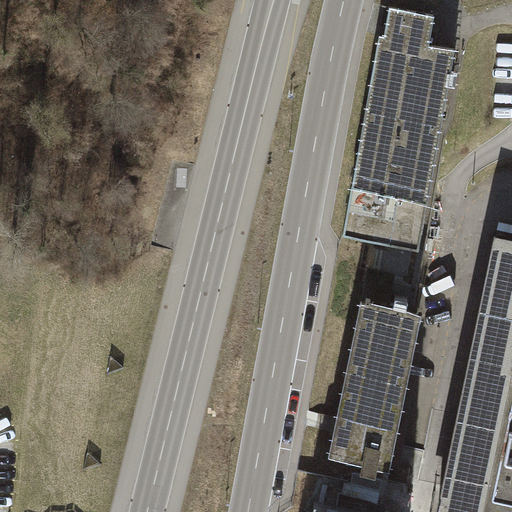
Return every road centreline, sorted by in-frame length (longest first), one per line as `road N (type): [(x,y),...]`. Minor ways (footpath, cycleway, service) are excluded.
road 1 (primary): [(147,511),(274,0)]
road 2 (secondary): [(345,0),(248,511)]
